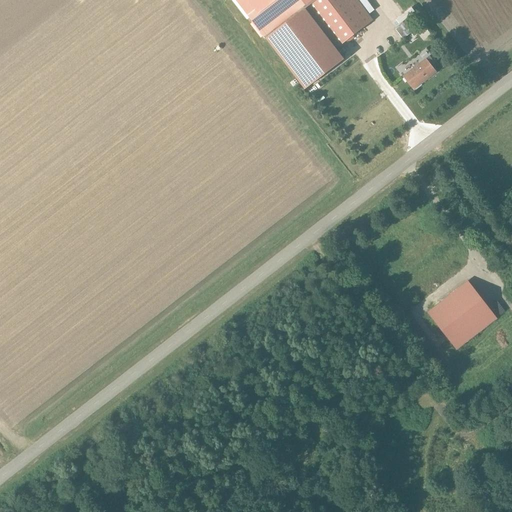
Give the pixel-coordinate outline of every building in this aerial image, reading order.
[(372,21),(355,0),(317,0),(304,10),(295,0),(232,0),(263,41),(304,91),(344,60),(335,49),(372,21)] [(394,24),(414,13),(410,6),(390,17),(394,24)] [(396,30),(402,39),(412,32),(405,23),(396,30)] [(424,37),(431,33),(428,26),(420,30),(424,37)] [(405,58),(399,63),(403,69),(409,64),(405,58)] [(426,60),(403,77),(413,90),(436,73),(426,60)] [(428,313),(457,349),(496,319),(467,282),(428,313)] [(492,306),(500,316),(504,312),(497,302),(492,306)]
